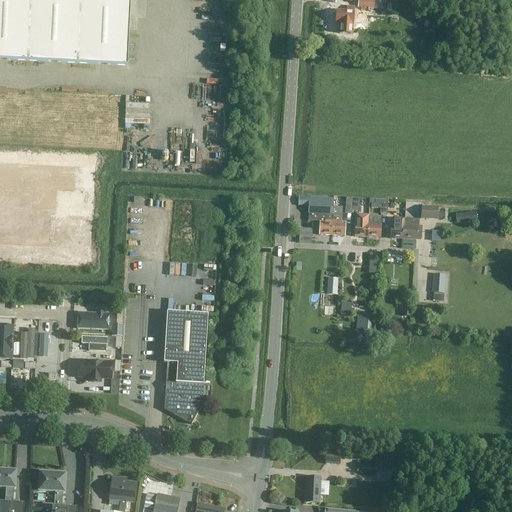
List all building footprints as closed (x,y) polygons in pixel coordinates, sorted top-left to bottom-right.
[(0,0),(0,59),(127,66),(130,0),(0,0)] [(375,1),(363,0),(358,0),(358,8),(374,10),(375,1)] [(354,8),(347,7),(347,12),(336,11),(335,24),(353,25),(354,8)] [(150,123),(151,106),(126,105),(125,123),(150,123)] [(208,124),(219,124),(219,115),(209,114),(208,124)] [(332,236),(334,208),(333,208),(333,199),(310,198),(310,199),(300,198),(299,205),(309,206),(308,221),(320,222),(319,235),(332,236)] [(386,215),(387,201),(375,200),(375,199),(369,199),(369,204),(371,204),(371,208),(380,209),(380,214),(386,215)] [(421,207),(421,219),(436,220),(437,207),(421,207)] [(334,208),(332,236),(345,237),(346,217),(345,223),(341,223),(342,208),(334,208)] [(465,222),(478,219),(476,211),(464,214),(465,222)] [(354,237),(367,238),(368,217),(368,215),(356,215),(354,237)] [(380,218),(368,217),(367,238),(380,239),(381,225),(380,225),(380,218)] [(390,239),(403,240),(404,220),(391,219),(390,239)] [(403,240),(416,240),(421,240),(421,227),(418,227),(419,220),(404,220),(403,240)] [(299,244),(311,244),(312,230),(300,229),(299,244)] [(192,262),(192,275),(204,275),(205,263),(192,262)] [(435,275),(434,294),(444,294),(445,276),(435,275)] [(178,295),(177,303),(183,305),(185,296),(178,295)] [(166,391),(165,410),(187,422),(187,423),(191,425),(194,421),(193,420),(201,405),(202,386),(212,386),(203,385),(208,315),(167,312),(164,363),(168,364),(167,383),(166,383),(165,391),(166,391)] [(78,334),(110,335),(111,319),(105,319),(105,313),(97,313),(97,319),(79,318),(78,334)] [(364,318),(362,330),(364,330),(363,334),(370,335),(370,331),(371,331),(372,319),(364,318)] [(112,325),(111,329),(111,336),(122,337),(122,325),(116,325),(112,325)] [(12,329),(0,328),(0,360),(11,361),(12,329)] [(28,335),(22,335),(21,360),(33,360),(34,342),(28,342),(28,335)] [(90,354),(108,355),(108,342),(83,342),(83,349),(90,349),(90,354)] [(50,349),(44,349),(43,373),(55,374),(56,345),(50,345),(50,349)] [(111,349),(111,353),(110,360),(121,360),(121,349),(115,349),(111,349)] [(23,370),(23,369),(24,363),(24,361),(22,361),(13,360),(12,369),(23,370)] [(112,381),(113,365),(80,364),(80,380),(90,380),(89,387),(102,387),(102,381),(112,381)] [(357,451),(345,450),(345,461),(356,461),(357,451)] [(340,466),(340,454),(337,454),(337,453),(326,453),(325,465),(340,466)] [(375,454),(375,468),(389,469),(389,455),(375,454)] [(0,488),(6,488),(5,503),(0,502),(0,511),(23,511),(24,504),(13,503),(13,489),(15,489),(16,472),(0,471),(0,488)] [(55,493),(54,507),(50,507),(50,511),(74,511),(74,508),(61,507),(62,493),(64,493),(65,475),(40,474),(39,491),(55,493)] [(319,504),(319,496),(328,496),(329,482),(320,482),(320,478),(306,478),(305,503),(319,504)] [(124,511),(126,502),(134,503),(136,485),(126,484),(126,481),(112,480),(109,499),(120,501),(118,511),(102,511),(100,511),(124,511)] [(157,495),(153,511),(177,511),(180,499),(157,495)]
